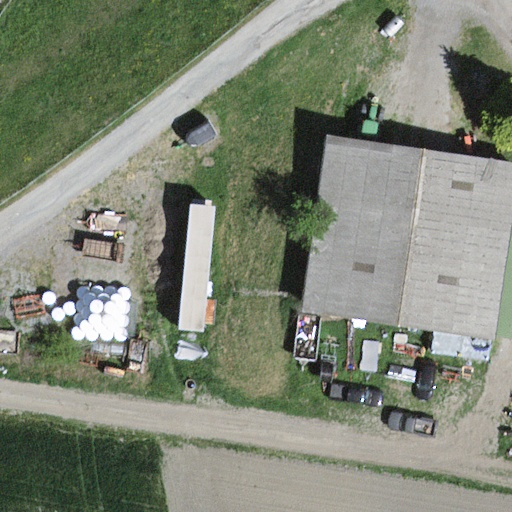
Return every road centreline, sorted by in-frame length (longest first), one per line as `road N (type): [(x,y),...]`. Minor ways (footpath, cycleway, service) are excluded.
road 1 (track): [(0,397),(511,472)]
road 2 (track): [(0,245),(324,0)]
